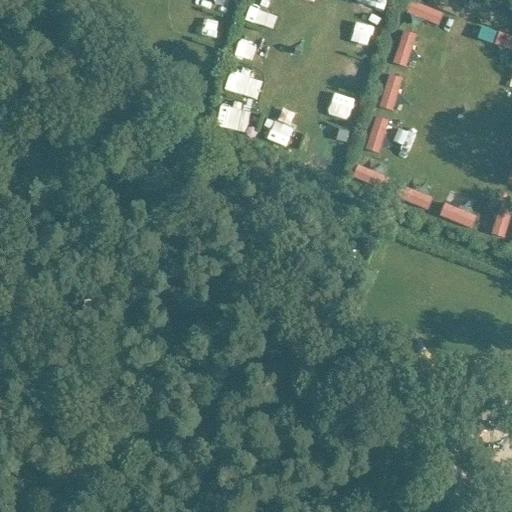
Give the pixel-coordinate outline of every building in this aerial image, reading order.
[(337,0),(336,13),(359,15),(360,0),(337,0)] [(237,4),(229,26),(259,36),(267,14),(237,4)] [(386,14),(385,30),(409,31),(410,16),(386,14)] [(194,46),(201,22),(181,16),(174,40),(194,46)] [(323,53),(353,57),(356,35),(326,31),(323,53)] [(475,36),(472,56),(491,58),(494,39),(475,36)] [(225,46),(220,63),(237,69),(242,52),(225,46)] [(313,82),(335,89),(343,66),(320,59),(313,82)] [(388,90),(390,79),(371,75),(369,87),(388,90)] [(204,97),(232,107),(239,88),(210,78),(204,97)] [(306,94),(302,115),(332,121),(336,100),(306,94)] [(320,168),(316,137),(295,140),(299,170),(320,168)] [(444,233),(453,214),(420,199),(412,218),(444,233)] [(472,217),(470,235),(493,238),(498,206),(482,204),(480,218),(472,217)]
